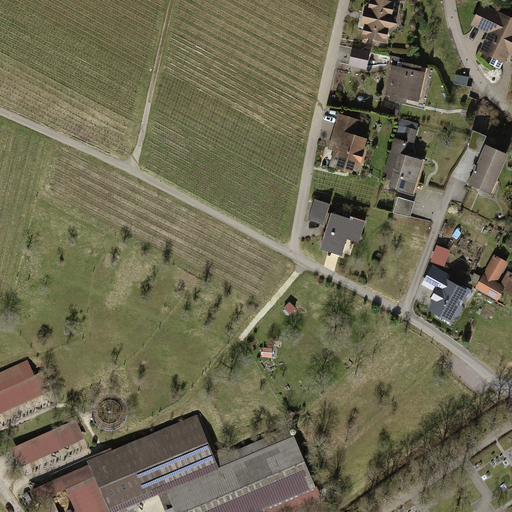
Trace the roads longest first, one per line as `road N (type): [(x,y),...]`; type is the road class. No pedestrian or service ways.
road 1 (residential): [(402,309),(295,253),(291,235),(343,0)]
road 2 (track): [(295,253),(0,109)]
road 3 (track): [(307,260),(195,389),(164,416),(94,449)]
road 4 (track): [(134,172),(173,0)]
road 5 (residential): [(459,171),(402,309)]
road 6 (residential): [(507,390),(402,309)]
road 7 (residential): [(449,0),(467,59),(487,92),(511,110)]
